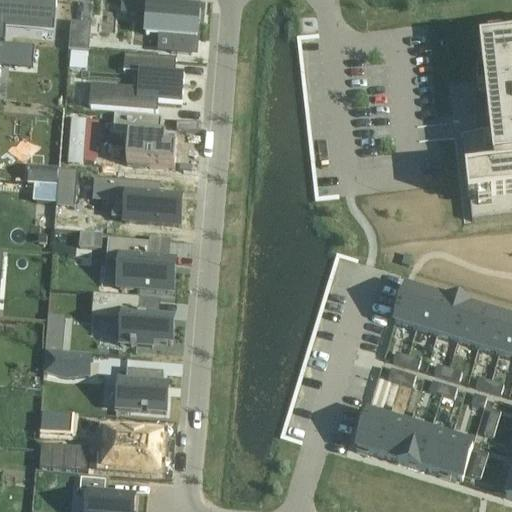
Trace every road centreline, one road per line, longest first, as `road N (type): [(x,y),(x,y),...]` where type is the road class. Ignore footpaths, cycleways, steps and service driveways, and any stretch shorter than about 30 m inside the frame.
road 1 (residential): [(187,511),(228,0)]
road 2 (residential): [(368,268),(295,511)]
road 3 (unknown): [(0,445),(191,463)]
road 4 (residential): [(325,0),(347,188)]
